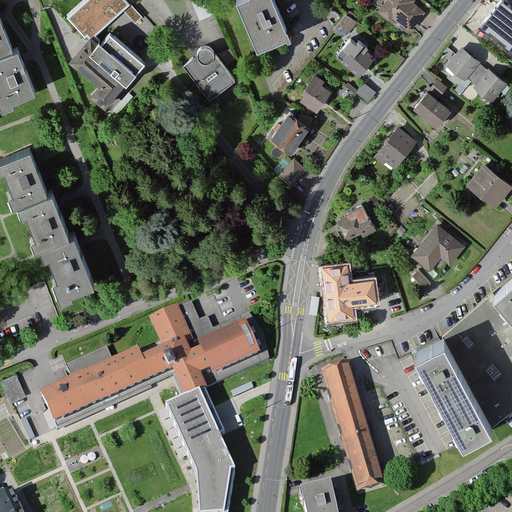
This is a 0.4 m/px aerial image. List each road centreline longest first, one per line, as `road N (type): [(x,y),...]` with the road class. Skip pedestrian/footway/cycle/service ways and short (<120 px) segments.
road 1 (residential): [(0,363),(307,241)]
road 2 (residential): [(467,0),(340,158),(307,241)]
road 3 (residential): [(290,353),(403,325),(461,295),(511,237)]
road 4 (residential): [(290,353),(268,511)]
road 5 (residential): [(409,511),(511,449)]
